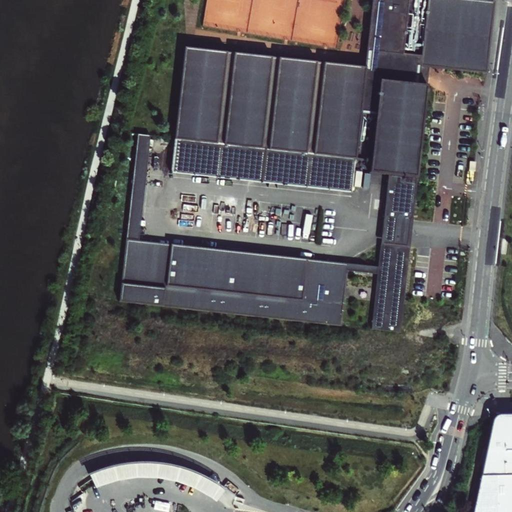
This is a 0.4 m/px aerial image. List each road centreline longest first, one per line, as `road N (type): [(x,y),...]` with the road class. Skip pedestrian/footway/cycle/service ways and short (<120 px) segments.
road 1 (tertiary): [(502,115),(470,371)]
road 2 (tertiary): [(423,511),(439,484),(466,384)]
